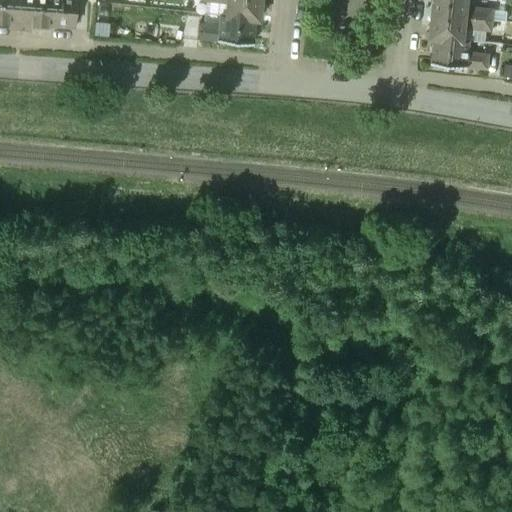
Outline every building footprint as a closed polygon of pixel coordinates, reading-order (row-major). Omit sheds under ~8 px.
[(0,0),(0,22),(7,23),(7,22),(18,22),(19,0),(0,0)] [(19,0),(18,22),(30,23),(30,24),(46,26),(46,25),(45,25),(46,0),(19,0)] [(75,0),(46,0),(45,25),(46,25),(73,27),(75,0)] [(259,0),(209,0),(225,2),(223,14),(218,13),(218,14),(252,18),(252,19),(257,19),(259,0)] [(470,0),(435,0),(434,13),(493,19),(494,9),(469,6),(470,0)] [(505,10),(494,9),(493,19),(506,20),(507,12),(505,10)] [(493,19),(434,13),(431,36),(466,40),(466,39),(471,40),(486,41),(487,29),(492,29),(493,20),(493,19)] [(252,18),(218,14),(217,24),(197,22),(196,37),(216,39),(241,42),(245,45),(250,43),(253,39),(251,34),(252,19),(252,18)] [(505,21),(493,20),(492,29),(504,31),(505,21)] [(466,40),(431,36),(431,38),(430,46),(436,46),(435,53),(434,53),(432,57),(433,62),(438,65),(443,63),(468,66),(468,65),(488,67),(489,53),(470,51),(471,40),(466,39),(466,40)]
